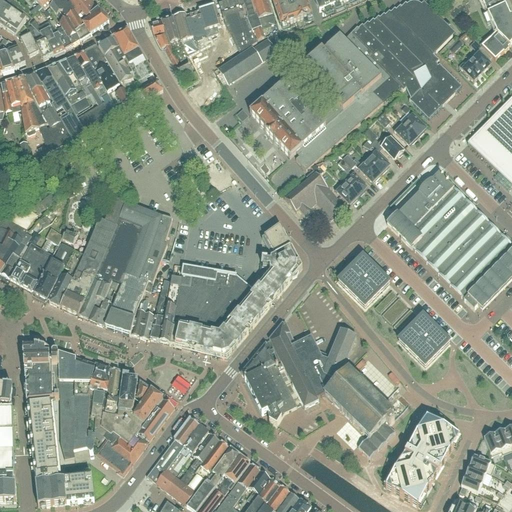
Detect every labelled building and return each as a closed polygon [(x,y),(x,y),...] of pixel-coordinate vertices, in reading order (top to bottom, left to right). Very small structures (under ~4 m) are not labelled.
[(44,13),(58,0),(35,0),(34,1),(35,3),(31,7),(38,14),(39,13),(42,17),(45,14),(44,13)] [(60,0),(50,10),(57,19),(62,15),(79,45),(89,39),(65,0),(60,0)] [(65,0),(89,39),(90,39),(109,26),(99,14),(87,0),(65,0)] [(251,0),(243,0),(240,1),(246,21),(252,34),(254,34),(257,43),(265,40),(264,37),(258,22),(251,0)] [(251,0),(258,22),(264,37),(268,35),(264,26),(263,26),(261,20),(271,17),(265,0),(251,0)] [(271,0),(280,27),(285,26),(286,27),(307,20),(306,18),(311,17),(305,0),(271,0)] [(313,0),(319,15),(335,8),(334,6),(338,5),(338,6),(349,2),(349,0),(352,0),(353,0),(313,0)] [(496,36),(481,50),(489,58),(495,64),(503,55),(504,55),(505,55),(508,52),(508,51),(509,49),(511,46),(511,23),(505,8),(500,0),(479,0),(487,16),(496,35),(495,36),(496,36)] [(224,26),(240,56),(257,45),(252,34),(246,21),(240,1),(218,8),(221,15),(224,26)] [(0,21),(8,11),(12,5),(8,2),(4,8),(0,5),(0,21)] [(262,105),(250,116),(260,128),(259,128),(279,150),(279,149),(289,161),(295,156),(299,159),(295,162),(305,173),(383,106),(373,96),(390,81),(403,94),(405,91),(410,101),(409,103),(428,122),(446,105),(448,103),(445,100),(452,97),(453,98),(455,96),(461,89),(439,67),(437,69),(436,66),(439,63),(433,58),(455,36),(423,4),(421,7),(420,6),(419,5),(418,5),(417,5),(416,4),(415,4),(413,4),(412,4),(411,5),(409,5),(408,6),(407,7),(405,6),(401,10),(400,8),(396,12),(394,11),(390,15),(389,14),(385,18),(384,16),(380,20),(378,19),(374,23),(373,22),(369,26),(367,25),(363,29),(362,27),(358,31),(357,30),(343,44),(339,40),(326,51),(326,52),(323,55),(321,53),(303,69),(337,108),(320,124),(310,112),(301,102),(285,84),(273,95),(274,95),(262,105)] [(447,16),(458,27),(469,16),(464,4),(455,9),(447,16)] [(6,32),(20,12),(16,9),(13,14),(8,11),(0,21),(0,28),(6,32)] [(208,11),(198,14),(204,35),(217,58),(226,55),(217,37),(219,36),(216,30),(222,28),(216,9),(215,9),(208,11)] [(6,32),(15,38),(18,35),(26,23),(20,19),(23,15),(20,12),(6,32),(6,33),(6,32)] [(197,15),(186,19),(193,41),(211,74),(223,66),(222,65),(221,65),(217,58),(204,35),(198,14),(197,14),(197,15)] [(68,42),(72,50),(79,45),(62,15),(57,19),(62,25),(58,28),(58,29),(59,28),(68,42)] [(186,17),(173,21),(181,48),(189,61),(200,81),(202,80),(211,74),(193,41),(186,19),(186,18),(186,17)] [(173,21),(161,25),(170,48),(174,56),(180,66),(189,61),(181,48),(173,21)] [(40,36),(42,42),(44,44),(45,43),(53,59),(64,54),(59,44),(62,42),(56,35),(50,24),(45,26),(45,27),(40,30),(35,23),(30,27),(36,32),(40,36)] [(51,23),(50,24),(56,35),(62,42),(59,44),(64,54),(72,50),(68,42),(59,28),(58,29),(58,28),(54,24),(53,23),(51,24),(51,23)] [(164,51),(168,60),(174,56),(170,48),(161,25),(149,28),(153,39),(155,44),(160,53),(164,51)] [(39,55),(43,64),(53,59),(45,43),(44,44),(42,42),(40,36),(36,32),(29,35),(30,37),(39,55)] [(113,41),(98,49),(105,59),(104,59),(121,87),(121,88),(123,91),(116,95),(122,105),(130,101),(131,102),(136,99),(141,107),(149,102),(158,97),(163,94),(154,79),(152,76),(138,52),(131,38),(130,38),(128,33),(125,35),(113,41)] [(29,60),(39,55),(30,37),(22,41),(22,38),(18,35),(15,38),(20,42),(29,60)] [(0,46),(4,42),(2,40),(0,42),(0,73),(1,76),(15,72),(8,55),(6,54),(3,52),(0,49),(0,46)] [(219,74),(228,88),(261,67),(261,66),(276,56),(267,42),(219,74)] [(458,43),(453,48),(457,52),(462,47),(458,43)] [(475,59),(470,65),(482,77),(490,68),(484,62),(489,58),(481,50),(477,46),(472,50),(476,53),(472,57),(475,59)] [(457,52),(453,48),(448,52),(453,57),(457,52)] [(8,55),(15,72),(25,68),(17,49),(6,54),(8,55)] [(84,57),(108,96),(110,99),(116,95),(123,91),(121,88),(120,89),(107,68),(96,50),(84,57)] [(169,61),(180,82),(193,75),(187,65),(181,68),(179,66),(174,56),(168,60),(169,61)] [(102,107),(112,123),(120,118),(110,99),(108,96),(107,96),(94,75),(83,57),(75,61),(90,88),(91,88),(95,94),(99,101),(102,107)] [(86,90),(90,88),(75,61),(66,65),(85,94),(87,93),(86,90)] [(84,95),(85,94),(66,65),(48,73),(66,101),(70,109),(87,100),(84,95)] [(482,77),(470,65),(465,69),(463,67),(459,71),(473,85),(482,77)] [(35,78),(60,124),(67,136),(70,142),(75,150),(84,145),(88,143),(87,140),(88,140),(75,119),(52,81),(47,73),(36,77),(36,78),(35,78)] [(34,78),(25,81),(39,110),(50,130),(48,132),(55,144),(46,148),(38,152),(41,159),(70,142),(67,136),(60,124),(35,78),(34,78)] [(23,82),(13,85),(21,114),(25,136),(27,136),(27,138),(30,139),(35,137),(36,135),(35,132),(39,131),(46,148),(55,144),(41,120),(39,115),(34,107),(23,82)] [(12,114),(13,116),(21,114),(13,85),(5,87),(12,114)] [(6,115),(12,114),(5,87),(1,88),(3,97),(6,115)] [(199,112),(206,121),(226,105),(219,96),(199,112)] [(511,100),(467,146),(468,147),(470,145),(499,174),(511,186),(511,100)] [(92,108),(75,119),(88,140),(95,135),(104,128),(112,123),(102,107),(94,112),(92,108)] [(236,118),(242,125),(248,120),(242,113),(236,118)] [(377,123),(384,131),(390,125),(383,118),(377,123)] [(411,118),(403,126),(417,141),(423,135),(422,135),(425,132),(411,118)] [(417,141),(403,126),(394,135),(408,149),(411,146),(412,147),(417,141)] [(403,154),(389,141),(384,146),(382,143),(378,147),(376,144),(373,147),(374,149),(378,153),(381,150),(394,163),(398,159),(399,159),(402,157),(402,155),(403,154)] [(368,143),(362,149),(368,154),(374,149),(373,148),(368,143)] [(20,146),(21,157),(29,156),(27,145),(20,146)] [(372,160),(367,164),(381,178),(386,172),(389,169),(376,156),(378,153),(374,149),(368,154),(371,157),(370,158),(372,160)] [(352,171),(354,169),(356,167),(353,164),(347,158),(342,162),(347,167),(352,171)] [(348,180),(343,185),(358,201),(364,195),(363,194),(366,191),(352,178),(351,177),(350,177),(348,175),(352,171),(347,167),(342,162),(338,167),(345,173),(343,175),(348,180)] [(355,163),(353,164),(356,167),(354,169),(372,186),(374,183),(375,184),(381,178),(367,164),(362,170),(355,163)] [(306,221),(312,215),(310,212),(316,207),(331,224),(345,212),(315,176),(313,174),(306,179),(307,181),(284,201),(296,216),(297,215),(295,214),(298,212),(306,221)] [(463,303),(474,314),(478,310),(482,314),(511,283),(511,243),(510,242),(509,242),(507,243),(506,244),(453,192),(454,191),(439,176),(397,218),(397,217),(386,227),(397,238),(399,237),(402,240),(400,241),(411,252),(412,251),(464,302),(463,303)] [(358,201),(343,185),(335,193),(349,208),(352,205),(353,206),(358,201)] [(95,196),(100,206),(105,204),(104,202),(101,194),(95,196)] [(94,209),(100,206),(95,196),(94,196),(90,198),(94,209)] [(89,211),(94,209),(90,198),(84,200),(89,211)] [(72,284),(60,311),(79,320),(88,323),(97,302),(103,305),(106,298),(110,289),(112,284),(97,279),(118,227),(127,207),(114,202),(105,225),(99,222),(84,258),(72,284)] [(106,330),(130,339),(136,314),(145,293),(150,295),(168,248),(164,247),(172,224),(162,220),(127,207),(118,227),(97,279),(112,284),(118,287),(121,288),(123,289),(119,297),(115,308),(106,330)] [(302,271),(280,230),(264,241),(275,260),(271,263),(271,265),(264,264),(263,271),(270,271),(270,274),(274,277),(260,293),(258,296),(251,291),(236,279),(184,270),(176,311),(174,323),(173,323),(169,347),(169,348),(227,362),(270,311),(275,305),(280,299),(302,271)] [(46,241),(58,249),(64,239),(51,232),(46,241)] [(63,243),(74,248),(78,240),(67,234),(63,243)] [(0,278),(22,247),(20,246),(18,249),(10,244),(13,238),(7,235),(0,248),(0,278)] [(0,278),(9,284),(22,263),(18,261),(25,249),(22,247),(0,278)] [(22,263),(9,284),(32,296),(51,262),(45,259),(41,256),(42,255),(31,248),(22,264),(22,263)] [(363,260),(338,285),(365,311),(389,286),(363,260)] [(45,277),(34,298),(47,304),(58,282),(64,271),(52,264),(49,269),(45,277)] [(62,279),(49,305),(60,311),(72,284),(62,279)] [(150,343),(159,345),(168,299),(169,299),(169,294),(162,293),(155,318),(150,343)] [(159,345),(169,347),(173,323),(174,323),(176,311),(171,310),(174,295),(169,294),(169,299),(168,299),(159,345)] [(392,294),(375,311),(379,316),(396,299),(392,294)] [(95,310),(89,324),(96,327),(101,316),(102,313),(107,315),(109,310),(113,300),(106,298),(103,305),(104,305),(100,312),(95,310)] [(399,301),(382,319),(390,327),(407,310),(399,301)] [(96,327),(105,330),(106,330),(115,308),(112,306),(111,310),(109,310),(107,315),(102,313),(101,316),(96,327)] [(410,313),(393,330),(398,334),(415,317),(410,313)] [(145,316),(136,314),(130,339),(139,341),(145,316)] [(154,318),(145,316),(139,341),(148,343),(154,318)] [(423,319),(398,344),(425,370),(449,346),(423,319)] [(269,343),(288,380),(303,372),(290,345),(293,343),(284,325),(285,325),(285,324),(269,343)] [(327,397),(324,398),(354,427),(356,425),(357,425),(361,421),(358,418),(376,400),(348,373),(347,373),(344,370),(356,340),(340,333),(325,368),(319,382),(327,397)] [(311,339),(300,344),(307,358),(318,353),(311,339)] [(293,343),(290,345),(303,372),(305,376),(314,371),(307,358),(300,344),(295,347),(293,343)] [(244,383),(245,384),(275,368),(278,366),(267,345),(241,377),(245,383),(244,383)] [(34,349),(23,349),(23,361),(24,361),(24,373),(25,373),(25,384),(26,384),(26,393),(26,405),(59,402),(59,398),(58,356),(56,355),(55,354),(54,355),(53,355),(52,357),(49,357),(49,353),(35,348),(34,349)] [(307,358),(314,371),(319,382),(325,368),(318,353),(307,358)] [(89,393),(95,367),(58,356),(59,398),(60,398),(60,447),(64,463),(75,461),(73,454),(85,451),(87,435),(90,393),(89,393)] [(275,368),(245,384),(262,418),(267,415),(271,422),(269,425),(277,430),(284,417),(296,411),(275,368)] [(314,371),(305,376),(318,401),(324,398),(327,397),(319,382),(314,371)] [(109,385),(102,414),(113,417),(119,396),(121,377),(122,376),(112,372),(112,373),(111,372),(109,385)] [(288,380),(304,412),(319,404),(318,401),(305,376),(303,372),(288,380)] [(0,389),(0,409),(10,411),(12,391),(3,390),(0,389)] [(92,399),(91,420),(101,420),(101,399),(92,399)] [(356,425),(354,427),(369,443),(385,426),(389,430),(394,425),(391,421),(394,418),(376,400),(358,418),(361,421),(357,425),(356,425)] [(143,428),(128,448),(140,457),(147,448),(154,438),(166,422),(174,411),(163,403),(143,428)] [(51,406),(27,409),(35,478),(36,478),(37,486),(36,487),(36,492),(37,495),(37,498),(38,504),(38,509),(38,510),(94,504),(92,481),(78,482),(59,484),(51,406)] [(0,480),(1,480),(1,485),(7,485),(7,480),(9,480),(9,481),(13,481),(13,480),(14,480),(14,450),(13,415),(10,415),(0,415),(0,480)] [(402,463),(388,485),(394,489),(391,495),(412,507),(415,501),(421,505),(435,481),(440,473),(441,470),(444,467),(446,462),(448,459),(451,454),(453,450),(457,444),(459,441),(459,440),(449,434),(430,423),(427,421),(405,458),(402,463)] [(147,480),(156,487),(166,472),(183,451),(182,450),(199,429),(189,422),(173,443),(174,444),(147,480)] [(367,441),(358,451),(369,462),(395,436),(389,430),(385,426),(369,443),(367,441)] [(183,451),(166,472),(171,475),(187,454),(192,458),(208,436),(199,429),(183,451)] [(504,434),(494,438),(501,457),(502,459),(511,455),(511,452),(511,453),(504,434)] [(87,435),(87,451),(93,451),(95,436),(87,435)] [(191,469),(181,483),(186,487),(200,470),(200,469),(219,444),(210,437),(194,459),(197,461),(194,465),(191,469)] [(494,438),(484,442),(491,461),(501,457),(494,438)] [(200,470),(186,487),(196,494),(202,486),(209,477),(211,474),(229,451),(220,444),(200,470)] [(193,499),(185,509),(187,510),(189,511),(199,511),(213,493),(224,479),(239,459),(230,452),(215,472),(213,475),(211,474),(209,477),(202,486),(196,494),(193,499)] [(239,459),(224,479),(232,485),(235,487),(250,466),(239,459)] [(474,459),(469,470),(486,477),(491,467),(474,459)] [(238,485),(218,511),(219,511),(231,511),(248,489),(248,490),(260,474),(251,467),(238,485)] [(469,470),(465,480),(482,487),(486,477),(469,470)] [(166,472),(156,487),(164,493),(175,479),(171,475),(166,472)] [(270,481),(260,474),(248,490),(254,494),(246,503),(251,507),(258,498),(270,481)] [(175,479),(164,493),(185,509),(193,499),(196,494),(186,487),(181,483),(175,479)] [(224,479),(213,493),(214,494),(223,500),(228,494),(227,492),(232,485),(224,479)] [(465,480),(460,490),(462,491),(467,493),(477,498),(482,487),(465,480)] [(277,511),(289,496),(271,483),(258,501),(266,507),(262,511),(277,511)] [(0,505),(16,505),(16,487),(0,487),(0,505)] [(214,494),(200,511),(213,511),(223,500),(214,494)] [(289,496),(277,511),(310,511),(289,496)]
